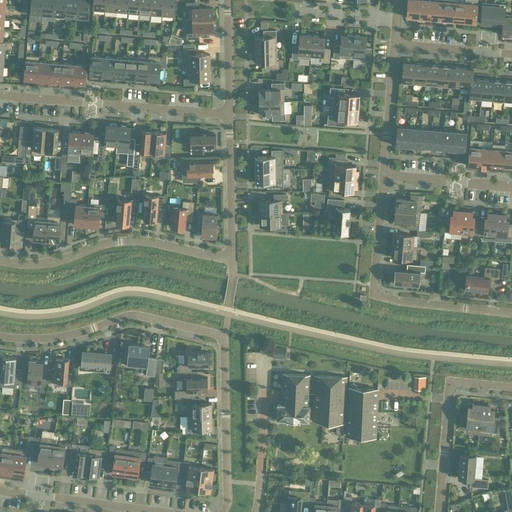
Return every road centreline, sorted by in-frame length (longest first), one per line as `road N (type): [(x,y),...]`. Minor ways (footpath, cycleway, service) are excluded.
road 1 (residential): [(0,261),(54,262),(119,241),(233,259),(229,115)]
road 2 (residential): [(382,175),(373,295),(511,313)]
road 3 (residential): [(0,95),(229,115)]
road 4 (residential): [(222,340),(147,316),(42,340),(0,336)]
road 5 (residential): [(222,340),(229,482),(222,511)]
road 6 (residential): [(255,511),(266,350)]
road 7 (residential): [(156,511),(0,491)]
road 8 (residential): [(392,44),(382,175)]
road 9 (residential): [(382,175),(511,187)]
road 10 (residential): [(511,387),(453,385),(443,453)]
road 11 (residential): [(392,44),(511,53)]
